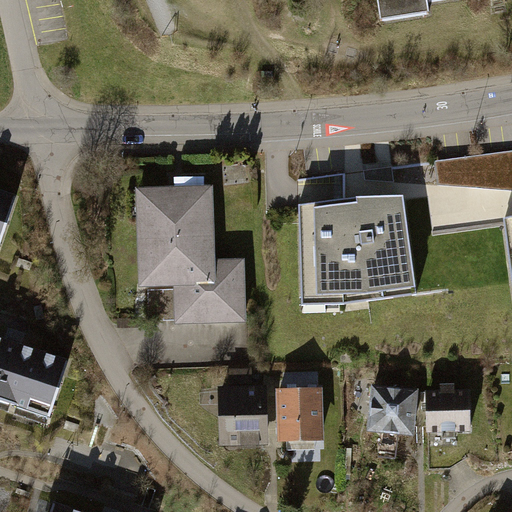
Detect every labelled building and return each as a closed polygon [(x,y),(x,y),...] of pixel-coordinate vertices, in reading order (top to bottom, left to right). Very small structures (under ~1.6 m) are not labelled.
[(382,0),(386,24),(439,17),(437,4),(465,0),(382,0)] [(139,316),(249,315),(248,250),(216,250),(215,181),(138,182),(139,316)] [(0,239),(15,196),(0,190),(0,239)] [(343,196),(298,203),(300,304),(344,304),(418,295),(402,194),(343,196)] [(511,212),(502,215),(511,295),(511,212)] [(0,337),(0,408),(47,423),(68,359),(0,337)] [(321,380),(278,382),(279,442),(322,441),(321,380)] [(265,385),(217,386),(217,443),(266,442),(265,385)] [(369,387),(365,428),(411,433),(414,391),(369,387)] [(468,389),(428,391),(430,433),(470,431),(468,389)]
